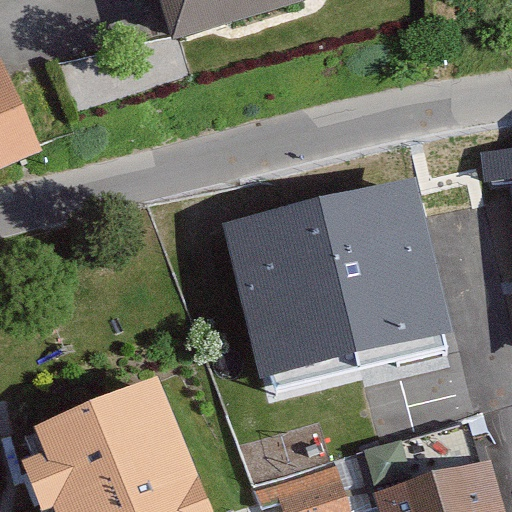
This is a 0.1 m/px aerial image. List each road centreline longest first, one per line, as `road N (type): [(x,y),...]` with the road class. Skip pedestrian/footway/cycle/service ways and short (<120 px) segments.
road 1 (residential): [(0,215),(457,98),(511,94)]
road 2 (residential): [(484,247),(511,374)]
